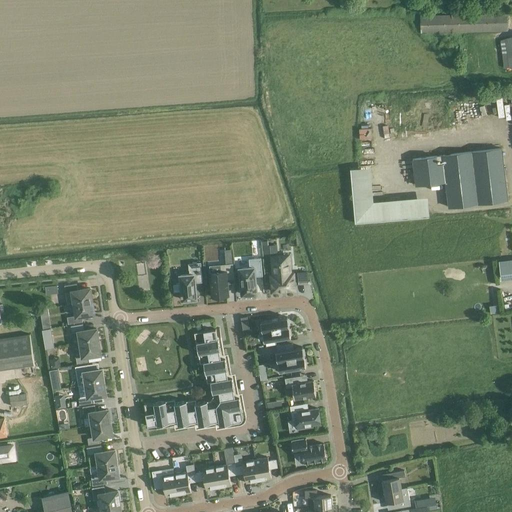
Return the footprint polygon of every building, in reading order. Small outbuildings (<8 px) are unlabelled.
[(420,33),(508,31),(507,12),(420,15),(420,33)] [(448,57),(449,57),(451,57),(453,57),(455,56),(456,55),(457,53),(458,52),(459,50),(460,49),(460,47),(460,45),(459,43),(458,42),(457,40),(456,39),(455,38),(453,37),(451,36),(449,36),(448,36),(446,37),(444,38),(443,39),(441,40),(440,42),(439,43),(439,45),(439,47),(439,49),(439,50),(440,52),(441,53),(443,55),(444,56),(446,57),(448,57)] [(511,36),(500,40),(503,68),(511,66),(511,36)] [(499,116),(505,115),(503,96),(497,96),(499,116)] [(359,128),(360,139),(372,138),(372,127),(359,128)] [(508,201),(502,147),(412,158),(415,186),(445,182),(448,208),(508,201)] [(373,166),(351,167),(355,221),(430,216),(429,196),(375,200),(373,166)] [(264,254),(278,253),(277,245),(263,246),(264,254)] [(290,274),(289,255),(271,257),(273,276),(271,276),(272,292),(294,290),(293,274),(290,274)] [(501,278),(511,277),(511,257),(500,258),(501,278)] [(242,294),(257,293),(255,277),(263,276),(261,258),(249,259),(250,268),(240,269),(242,294)] [(183,300),(195,299),(197,299),(195,283),(203,282),(201,262),(189,263),(190,275),(181,276),(183,300)] [(227,298),(227,296),(229,296),(227,280),(235,280),(233,264),(220,265),(221,272),(210,273),(212,297),(219,297),(220,298),(227,298)] [(75,304),(93,301),(91,288),(78,290),(77,284),(65,286),(68,304),(75,303),(75,304)] [(93,301),(75,304),(77,316),(68,317),(69,324),(83,322),(82,315),(95,313),(93,301)] [(47,308),(39,309),(41,317),(48,316),(47,308)] [(244,335),(250,334),(247,316),(241,318),(244,335)] [(262,332),(289,327),(289,325),(290,325),(289,319),(288,319),(287,317),(261,322),(262,332)] [(74,345),(99,341),(97,329),(84,331),(83,324),(71,326),(74,345)] [(289,327),(262,332),(264,342),(291,337),(291,335),(292,335),(291,329),(290,329),(289,327)] [(221,350),(219,339),(222,339),(221,328),(204,331),(194,333),(196,343),(197,343),(200,363),(204,363),(208,383),(211,382),(214,396),(211,400),(196,403),(196,399),(176,403),(175,399),(155,403),(155,402),(144,404),(146,413),(149,430),(159,428),(159,424),(169,423),(169,422),(177,421),(178,425),(190,423),(190,422),(198,421),(199,425),(211,423),(211,422),(219,421),(219,425),(229,423),(235,422),(235,426),(240,425),(241,425),(243,424),(244,423),(245,422),(245,421),(246,420),(246,419),(246,418),(246,417),(246,416),(246,411),(242,412),(241,407),(240,397),(235,397),(234,389),(235,389),(233,377),(228,378),(227,370),(228,370),(226,358),(222,358),(220,350),(221,350)] [(51,331),(44,332),(45,339),(52,338),(51,331)] [(0,337),(0,368),(35,365),(32,334),(0,337)] [(99,341),(74,345),(77,364),(89,362),(88,356),(101,354),(99,341)] [(278,362),(304,357),(304,355),(305,355),(304,349),(303,349),(303,347),(276,352),(278,362)] [(304,357),(278,362),(279,372),(306,367),(306,365),(307,365),(306,359),(305,359),(304,357)] [(78,386),(104,382),(102,369),(90,371),(89,365),(75,367),(78,386)] [(57,369),(49,370),(51,379),(59,377),(57,369)] [(292,387),(294,399),(316,395),(314,381),(300,383),(299,376),(285,378),(286,388),(292,387)] [(104,382),(78,386),(80,398),(79,398),(80,405),(94,403),(93,396),(106,394),(104,382)] [(26,393),(9,396),(11,406),(28,404),(26,393)] [(57,409),(66,407),(64,394),(55,396),(57,409)] [(268,409),(283,407),(282,400),(267,402),(268,409)] [(296,419),(298,429),(313,426),(312,424),(320,422),(318,408),(304,411),(303,404),(290,406),(292,420),(296,419)] [(96,412),(95,405),(83,407),(84,414),(91,413),(91,417),(85,418),(86,426),(92,424),(92,425),(110,422),(108,410),(96,412)] [(110,422),(92,425),(94,437),(88,438),(89,445),(101,443),(100,437),(112,435),(110,422)] [(302,451),(304,463),(326,459),(324,443),(307,446),(306,438),(291,441),(293,453),(302,451)] [(99,465),(117,463),(115,450),(102,452),(101,445),(87,448),(88,454),(97,453),(99,465)] [(2,460),(14,459),(12,446),(1,447),(2,460)] [(255,459),(259,481),(271,478),(269,466),(277,465),(276,459),(268,461),(268,457),(255,459)] [(246,483),(259,481),(255,459),(235,463),(236,466),(236,472),(244,470),(246,483)] [(99,465),(90,466),(93,486),(107,484),(106,477),(119,475),(117,463),(99,465)] [(215,466),(219,488),(231,485),(229,473),(236,472),(236,466),(235,463),(215,466)] [(175,473),(178,494),(191,492),(189,480),(196,479),(195,473),(194,464),(185,465),(186,471),(175,473)] [(195,473),(196,479),(204,477),(206,490),(219,488),(215,466),(202,469),(203,472),(195,473)] [(178,494),(175,473),(163,475),(162,469),(152,471),(154,486),(163,484),(166,497),(178,494)] [(384,491),(401,488),(399,477),(405,476),(404,470),(393,472),(394,478),(382,480),(384,491)] [(95,507),(102,506),(120,503),(118,491),(105,493),(104,486),(92,488),(95,507)] [(401,488),(384,491),(386,502),(392,501),(394,508),(410,505),(407,487),(401,488)] [(317,496),(317,489),(305,490),(305,497),(309,497),(309,501),(314,501),(314,507),(331,506),(331,495),(317,496)] [(72,511),(68,491),(42,496),(44,510),(36,511),(72,511)] [(427,499),(415,501),(416,507),(428,505),(427,499)] [(120,511),(120,503),(102,506),(102,511),(120,511)]
